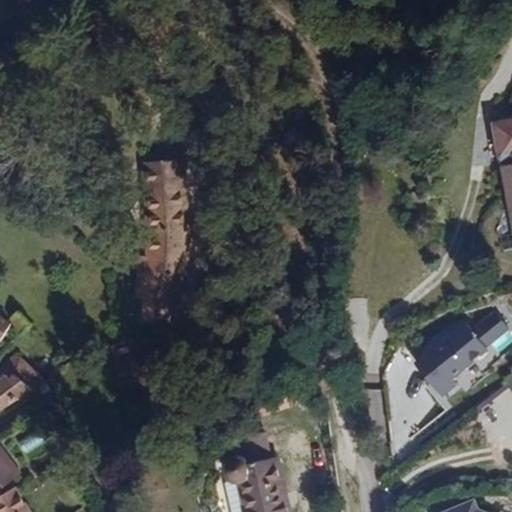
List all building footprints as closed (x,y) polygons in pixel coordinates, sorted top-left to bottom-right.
[(511,118),(494,121),(502,166),(511,164),(511,118)] [(149,232),(146,318),(170,319),(173,291),(183,292),(183,232),(189,231),(184,161),(144,164),(149,232)] [(461,327),(447,336),(469,369),(483,360),(478,352),(511,330),(511,305),(506,309),(501,302),(479,316),(475,311),(458,322),(461,327)] [(0,341),(12,323),(0,312),(0,341)] [(0,378),(0,407),(2,409),(18,398),(34,391),(45,378),(17,356),(14,359),(10,355),(0,365),(0,376),(1,377),(0,378)] [(323,379),(297,386),(299,392),(301,398),(309,396),(312,405),(329,400),(323,379)] [(145,398),(151,433),(180,424),(174,390),(145,398)] [(247,403),(230,410),(233,427),(262,419),(264,427),(306,414),(301,398),(299,392),(248,407),(247,403)] [(0,484),(19,468),(0,447),(0,484)] [(242,480),(247,511),(293,511),(280,456),(253,463),(250,459),(245,455),(237,454),(230,458),(227,463),(228,471),(232,478),(239,481),(242,480)] [(33,511),(18,485),(0,495),(0,510),(1,511),(33,511)] [(451,501),(454,511),(511,511),(511,505),(498,499),(494,486),(451,501)]
